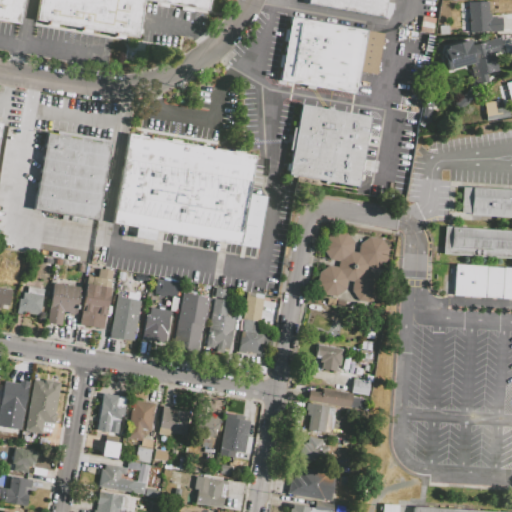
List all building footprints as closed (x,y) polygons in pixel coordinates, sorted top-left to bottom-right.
[(0,0),(20,0),(17,23),(0,20),(0,0)] [(142,0),(136,38),(35,20),(38,0),(142,0)] [(208,0),(207,9),(154,0),(208,0)] [(306,0),(384,0),(381,18),(306,4),(306,0)] [(467,2),(486,1),(487,13),(490,13),(490,18),(501,17),(501,32),(468,33),(467,2)] [(421,16),(435,18),(432,33),(418,31),(421,16)] [(289,17),(382,34),(375,74),(359,71),(354,94),(278,80),(289,17)] [(439,35),(438,25),(447,25),(448,34),(439,35)] [(500,37),(504,53),(492,56),(496,70),(476,75),(471,57),(458,60),(456,51),(468,48),(468,46),(486,42),(486,40),(500,37)] [(511,78),(503,82),(509,103),(511,102),(511,78)] [(508,118),(480,122),(480,121),(475,121),(473,111),(478,111),(478,110),(483,109),(482,103),(493,101),(494,109),(506,107),(508,118)] [(299,105),(369,117),(356,187),(286,175),(299,105)] [(427,116),(425,125),(419,123),(421,115),(427,116)] [(108,143),(95,220),(32,209),(46,132),(108,143)] [(198,146),(182,235),(112,224),(127,134),(198,146)] [(198,146),(254,156),(248,194),(265,197),(256,248),(238,245),(182,235),(198,146)] [(511,189),(511,217),(459,214),(461,186),(511,189)] [(444,226),(511,230),(511,258),(442,254),(444,226)] [(318,272),(328,265),(337,266),(338,261),(329,259),(322,249),(324,238),(334,230),(346,232),(353,242),(351,251),(358,252),(359,243),(369,237),(381,238),(388,249),(386,261),(376,267),(367,266),(366,272),(375,273),(382,284),(380,295),(370,302),(358,301),(350,291),(352,281),(346,280),(345,289),(335,296),(324,294),(316,284),(318,272)] [(511,298),(452,294),(454,264),(511,268),(511,298)] [(77,326),(86,275),(96,277),(97,269),(111,271),(101,330),(77,326)] [(153,293),(155,279),(178,283),(176,297),(153,293)] [(52,283),(79,287),(74,314),(62,311),(59,326),(46,324),(49,307),(48,307),(52,283)] [(0,287),(10,289),(7,306),(1,305),(0,308),(0,287)] [(15,313),(18,298),(21,299),(22,292),(26,293),(27,287),(43,289),(38,317),(15,313)] [(205,346),(215,288),(225,289),(223,300),(227,301),(225,316),(233,317),(227,350),(205,346)] [(181,292),(208,297),(199,346),(172,341),(181,292)] [(237,351),(242,319),(240,319),(244,295),(262,299),(256,333),(262,334),(259,355),(237,351)] [(115,296),(139,300),(131,341),(108,337),(115,296)] [(175,311),(169,310),(171,297),(178,298),(175,311)] [(148,307),(169,311),(164,338),(154,336),(156,324),(145,322),(148,307)] [(316,345),(341,349),(338,366),(336,365),(335,372),(319,369),(321,362),(318,362),(319,357),(314,356),(316,345)] [(24,430),(33,379),(43,381),(43,380),(58,382),(57,390),(59,390),(53,424),(42,422),(40,432),(24,430)] [(367,395),(350,392),(352,379),(369,382),(367,395)] [(0,426),(0,397),(3,381),(18,384),(19,380),(28,382),(19,430),(0,426)] [(348,407),(307,400),(308,390),(320,392),(321,388),(351,394),(348,407)] [(102,394),(119,396),(118,398),(125,399),(122,414),(119,414),(118,420),(110,419),(108,432),(96,430),(102,394)] [(130,399),(153,403),(148,433),(146,432),(145,436),(141,435),(140,441),(124,438),(130,399)] [(323,432),(305,429),(308,415),(305,415),(305,410),(303,410),(305,402),(328,407),(323,432)] [(161,406),(169,407),(168,413),(173,414),(173,411),(176,412),(176,410),(187,411),(183,436),(170,434),(170,429),(158,427),(161,406)] [(217,455),(224,413),(243,416),(243,420),(248,421),(243,454),(234,452),(233,458),(217,455)] [(219,417),(217,432),(214,431),(213,438),(195,435),(199,414),(219,417)] [(115,458),(100,456),(103,440),(104,440),(105,435),(117,437),(116,442),(117,443),(115,458)] [(327,446),(324,463),(298,458),(300,443),(303,444),(303,442),(306,442),(307,437),(322,439),(321,445),(327,446)] [(134,461),(137,446),(140,446),(141,438),(152,440),(149,463),(134,461)] [(13,448),(36,452),(34,463),(31,463),(31,467),(28,466),(27,473),(13,471),(14,464),(10,463),(13,448)] [(139,464),(138,471),(126,469),(127,462),(139,464)] [(97,486),(100,469),(103,470),(104,465),(125,468),(124,475),(119,474),(118,479),(143,483),(142,493),(97,486)] [(328,501),(286,494),(288,480),(291,480),(292,475),(297,476),(298,467),(333,473),(328,501)] [(171,477),(163,475),(164,469),(173,470),(171,477)] [(220,508),(194,504),(196,489),(194,489),(196,476),(228,481),(225,497),(222,497),(220,508)] [(2,502),(4,489),(8,489),(10,477),(31,480),(30,488),(24,487),(23,492),(25,492),(25,495),(27,495),(25,506),(2,502)] [(156,498),(144,496),(145,488),(158,490),(156,498)] [(97,491),(121,495),(121,496),(127,497),(124,511),(91,511),(92,510),(94,511),(97,491)] [(314,501),(332,505),(331,511),(313,509),(314,501)]
